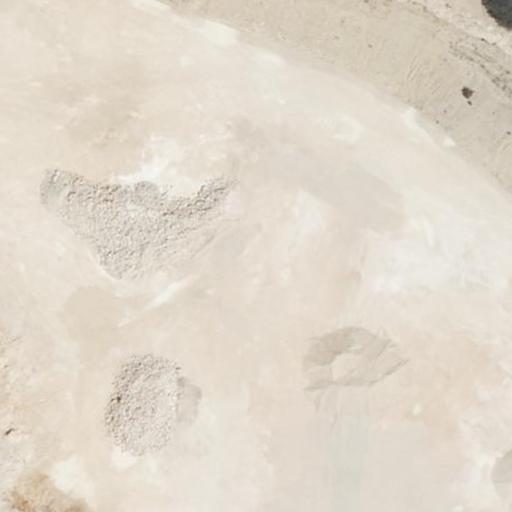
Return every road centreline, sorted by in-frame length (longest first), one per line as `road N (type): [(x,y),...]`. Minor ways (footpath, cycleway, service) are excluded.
road 1 (track): [(511,235),(341,114),(144,48),(82,18),(16,22),(0,33)]
road 2 (track): [(0,251),(43,302),(70,377),(76,433),(103,469),(159,511)]
